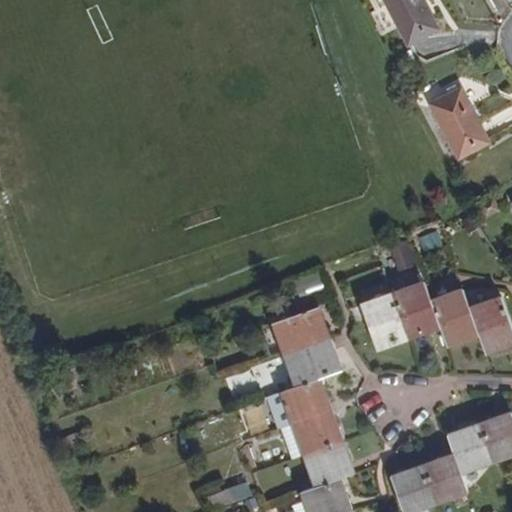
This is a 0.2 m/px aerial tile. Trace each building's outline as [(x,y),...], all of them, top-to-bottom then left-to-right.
[(441,32),(422,0),(384,0),(412,48),(441,32)] [(488,143),(459,88),(430,104),(460,158),(488,143)] [(511,344),(511,332),(501,300),(470,310),(465,297),(433,308),(427,291),(365,313),(377,350),(442,328),(448,347),(479,337),(485,354),(511,344)] [(342,373),(320,308),(273,323),(296,388),(283,392),(294,423),(305,455),(316,487),(300,494),(306,511),(349,511),(338,480),(353,475),(320,380),(342,373)] [(511,415),(449,438),(455,457),(391,479),(402,511),(418,511),(468,495),(462,476),(511,458),(511,415)] [(305,455),(294,423),(281,427),(292,459),(305,455)] [(215,508),(253,494),(248,482),(211,496),(215,508)]
